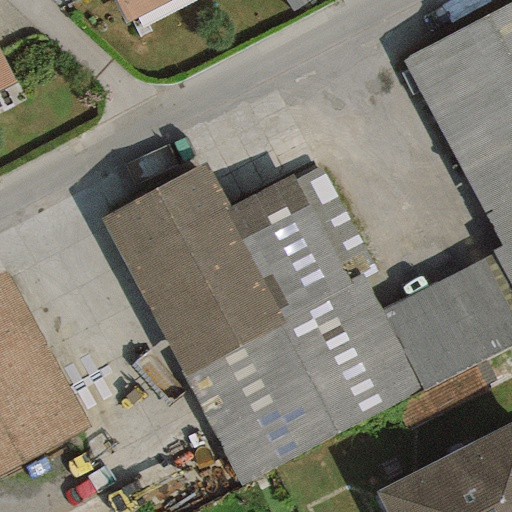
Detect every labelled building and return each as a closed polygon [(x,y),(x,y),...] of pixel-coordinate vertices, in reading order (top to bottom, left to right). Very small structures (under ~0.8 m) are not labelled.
[(113,0),(125,22),(168,0),(113,0)] [(215,177),(107,231),(244,500),(399,422),(407,438),(511,385),(511,20),(415,70),(510,258),(386,321),(369,288),(378,284),(323,175),(236,219),(215,177)] [(0,89),(14,83),(0,56),(0,89)] [(0,495),(100,443),(16,284),(0,293),(0,495)] [(511,511),(511,443),(390,508),(392,511),(511,511)]
